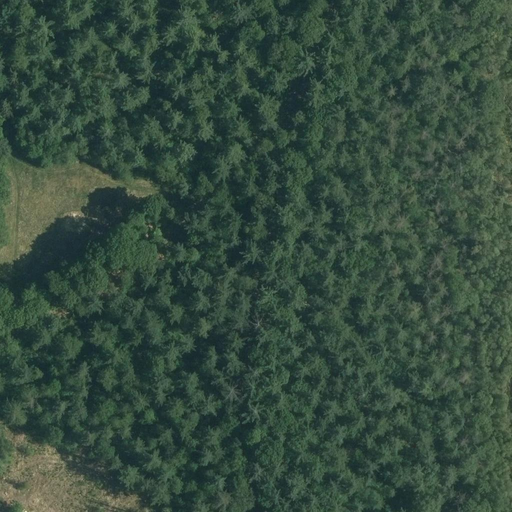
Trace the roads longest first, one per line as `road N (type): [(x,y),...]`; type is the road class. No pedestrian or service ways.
road 1 (track): [(252,511),(241,437),(254,279),(330,0)]
road 2 (track): [(0,340),(47,325),(173,239),(296,113)]
road 3 (track): [(156,0),(302,92)]
